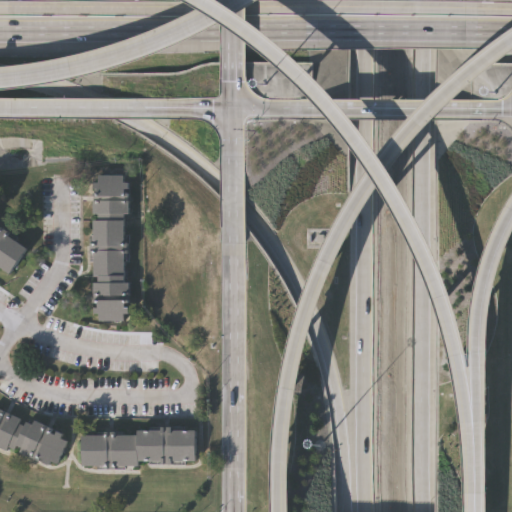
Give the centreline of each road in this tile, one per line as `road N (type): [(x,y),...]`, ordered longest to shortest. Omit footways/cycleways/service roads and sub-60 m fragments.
road 1 (motorway): [(0,73),(94,100),(138,123),(219,186),(251,225),(293,286),(325,361),(338,432),(339,511)]
road 2 (motorway): [(475,464),(445,298),(380,157),(285,59),(194,0)]
road 3 (motorway): [(511,44),(429,116),(325,265),(289,387),(282,511)]
road 4 (motorway): [(361,0),(358,511)]
road 5 (motorway): [(419,511),(418,0)]
road 6 (motorway): [(0,31),(317,29)]
road 7 (motorway): [(317,7),(0,9)]
road 8 (secondary): [(234,225),(235,511)]
road 9 (motorway): [(0,80),(88,68),(153,46),(238,0)]
road 10 (motorway): [(475,464),(485,304),(511,219)]
road 11 (secondary): [(321,109),(473,109)]
road 12 (motorway): [(317,29),(465,31)]
road 13 (motorway): [(464,8),(317,7)]
